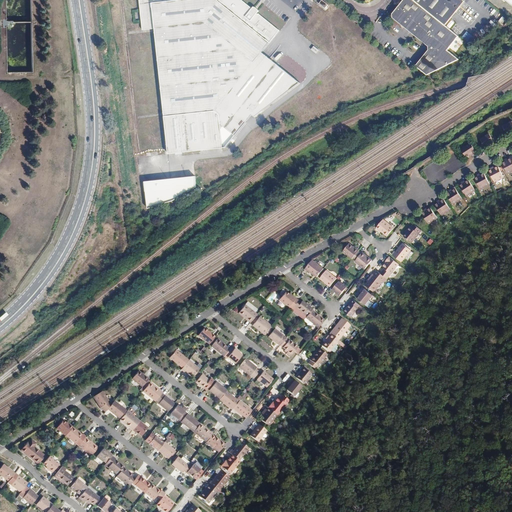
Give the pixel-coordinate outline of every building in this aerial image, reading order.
[(140,0),(144,29),(156,27),(169,151),(169,152),(171,152),(226,146),(253,112),(255,115),(300,81),(262,51),(280,29),(261,13),(259,14),(258,7),(252,6),(244,0),(140,0)] [(325,8),(328,4),(322,0),(321,0),(319,4),(325,8)] [(404,0),(395,12),(395,16),(430,45),(415,63),(427,72),(459,57),(476,46),(447,22),(418,0),(404,0)] [(418,0),(447,22),(464,0),(418,0)] [(511,123),(511,122),(503,126),(506,133),(511,130),(511,123)] [(486,135),(478,141),(482,147),(488,144),(489,145),(495,141),(491,136),(488,138),(486,135)] [(469,145),(461,151),(466,158),(471,155),(471,156),(475,154),(469,145)] [(503,161),(504,163),(501,164),(507,174),(511,170),(511,156),(503,161)] [(494,168),(488,171),(494,182),(503,177),(498,168),(495,170),(494,168)] [(487,185),(481,174),(475,178),(476,179),(474,180),(479,190),(487,185)] [(196,175),(146,181),(147,186),(149,208),(177,198),(182,195),(186,193),(197,187),(196,175)] [(464,183),(459,187),(465,197),(474,192),(468,183),(465,185),(464,183)] [(461,200),(455,190),(448,193),(450,195),(447,197),(453,205),(461,200)] [(450,210),(443,199),(437,203),(438,205),(435,207),(441,215),(450,210)] [(427,209),(423,212),(429,223),(437,218),(431,209),(428,211),(427,209)] [(394,228),(384,219),(376,228),(387,237),(394,228)] [(412,243),(422,230),(414,224),(411,227),(410,226),(406,231),(408,232),(404,237),(412,243)] [(402,242),(392,254),(402,262),(412,250),(402,242)] [(343,251),(352,258),(353,258),(357,253),(360,249),(356,247),(355,248),(350,243),(343,251)] [(354,262),(365,269),(372,259),(362,251),(359,255),(357,253),(353,258),(356,260),(354,262)] [(387,278),(388,279),(400,264),(389,256),(381,267),(384,270),(381,273),(387,278)] [(322,272),(310,263),(303,272),(307,275),(308,274),(316,279),(322,272)] [(377,270),(365,286),(375,294),(387,278),(381,273),(377,270)] [(335,282),(326,274),(320,281),(330,289),(335,282)] [(338,285),(332,293),(339,299),(346,291),(338,285)] [(372,300),(362,292),(358,296),(362,299),(358,303),(368,312),(372,307),(368,304),(372,300)] [(291,312),(297,304),(291,299),(290,301),(284,296),(277,303),(283,308),(284,307),(291,312)] [(313,309),(302,300),(294,309),(304,318),(311,309),(313,309)] [(344,316),(350,322),(360,310),(353,303),(350,307),(351,308),(344,316)] [(255,317),(243,307),(237,315),(249,325),(255,317)] [(323,319),(311,309),(304,318),(316,327),(323,319)] [(270,329),(259,319),(252,328),(263,338),(270,329)] [(330,337),(338,344),(349,329),(340,322),(330,337)] [(281,348),(288,339),(275,328),(268,337),(281,348)] [(213,339),(202,330),(197,337),(208,346),(213,339)] [(329,356),(338,344),(330,337),(327,340),(328,341),(322,350),(329,356)] [(298,347),(288,339),(281,348),(284,349),(282,351),(289,357),(298,347)] [(228,351),(216,341),(210,348),(223,358),(228,351)] [(228,351),(223,358),(226,361),(227,360),(234,365),(240,358),(235,354),(236,353),(233,351),(232,352),(229,350),(228,351)] [(180,370),(186,362),(174,352),(167,360),(180,370)] [(309,367),(315,373),(327,358),(320,352),(317,356),(316,355),(308,364),(310,366),(309,367)] [(245,361),(239,369),(250,378),(257,370),(245,361)] [(197,371),(186,362),(180,370),(179,371),(182,374),(183,373),(191,379),(197,371)] [(299,381),(306,387),(314,377),(304,369),(301,373),(303,375),(299,381)] [(148,380),(137,372),(130,381),(141,388),(138,391),(141,393),(142,392),(148,385),(150,383),(147,382),(148,380)] [(273,382),(264,375),(258,382),(267,390),(273,382)] [(202,376),(195,384),(202,389),(205,392),(213,383),(210,380),(209,382),(202,376)] [(303,391),(294,383),(288,390),(291,392),(288,396),(294,401),(303,391)] [(161,395),(148,385),(142,392),(155,403),(161,395)] [(219,401),(226,393),(216,385),(209,393),(219,401)] [(111,404),(100,390),(91,396),(99,407),(105,412),(106,410),(111,404)] [(233,410),(239,401),(226,393),(219,401),(218,402),(231,412),(233,410)] [(174,406),(161,395),(155,403),(168,413),(174,406)] [(270,412),(279,419),(290,405),(284,400),(280,403),(278,402),(270,412)] [(252,410),(239,401),(233,410),(245,419),(252,410)] [(126,412),(113,402),(111,404),(106,410),(119,421),(126,412)] [(178,408),(172,416),(181,423),(187,415),(184,413),(186,411),(183,408),(182,411),(178,408)] [(267,416),(261,423),(270,430),(279,419),(270,412),(268,411),(266,413),(267,416)] [(139,423),(126,412),(119,421),(132,431),(139,423)] [(187,415),(181,423),(194,434),(200,426),(187,415)] [(56,430),(65,437),(71,429),(67,425),(66,426),(62,422),(56,430)] [(147,430),(139,423),(132,431),(140,438),(147,430)] [(200,426),(194,434),(206,443),(213,434),(200,426)] [(260,428),(251,439),(259,445),(268,434),(260,428)] [(77,448),(78,447),(84,439),(85,438),(82,435),(81,437),(71,429),(65,437),(77,448)] [(164,441),(168,444),(174,436),(169,433),(164,441)] [(213,434),(206,443),(218,453),(226,444),(213,434)] [(145,442),(158,452),(164,445),(151,435),(145,442)] [(28,439),(18,452),(36,466),(46,453),(28,439)] [(97,449),(84,439),(78,447),(91,458),(97,449)] [(164,445),(158,452),(168,460),(174,452),(165,444),(164,445)] [(234,460),(242,466),(252,453),(244,446),(236,455),(234,454),(231,458),(234,460)] [(103,464),(106,466),(112,459),(113,458),(109,455),(108,456),(103,451),(96,460),(101,465),(103,464)] [(117,478),(123,471),(124,470),(112,459),(106,466),(109,468),(108,470),(117,478)] [(185,473),(189,468),(179,460),(173,467),(183,475),(185,473)] [(233,478),(242,466),(234,460),(224,471),(233,478)] [(42,470),(52,479),(61,469),(51,461),(42,470)] [(0,476),(7,483),(14,474),(1,463),(0,464),(0,476)] [(189,468),(185,473),(194,479),(202,469),(193,463),(189,468)] [(61,469),(52,479),(65,490),(74,481),(61,469)] [(117,478),(116,480),(125,487),(126,485),(130,488),(132,485),(134,483),(131,480),(132,479),(123,471),(117,478)] [(7,483),(6,484),(18,494),(26,485),(14,474),(7,483)] [(212,488),(220,495),(232,481),(224,474),(215,484),(214,483),(211,487),(212,488)] [(146,495),(152,488),(139,477),(134,483),(132,485),(137,489),(137,488),(146,495)] [(76,481),(69,489),(77,496),(83,488),(76,481)] [(167,497),(154,486),(152,488),(146,495),(155,503),(158,500),(162,503),(166,499),(167,497)] [(210,507),(220,495),(212,488),(202,500),(210,507)] [(99,501),(86,491),(79,500),(83,504),(84,502),(90,507),(91,506),(94,508),(99,501)] [(28,492),(21,500),(29,508),(36,500),(28,492)] [(35,506),(41,511),(47,511),(51,508),(41,499),(35,506)] [(162,503),(158,509),(162,511),(170,511),(174,508),(166,502),(168,500),(166,499),(162,503)] [(103,502),(97,510),(99,511),(108,511),(111,508),(103,502)]
